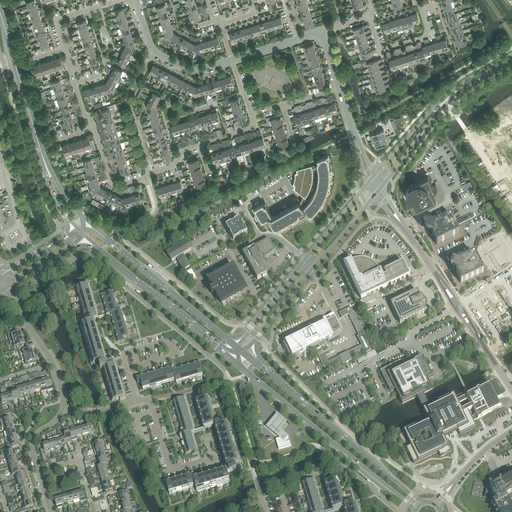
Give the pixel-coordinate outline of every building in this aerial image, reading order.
[(359,0),(353,2),(354,8),(350,9),(351,13),(363,9),(362,7),(363,6),(363,5),(361,0),(359,0)] [(392,9),(402,6),(401,0),(392,3),(390,4),(392,9)] [(267,4),(269,9),(277,7),(276,3),(277,3),(276,1),(275,1),(267,4)] [(195,2),(186,4),(188,10),(196,8),(195,2)] [(307,2),(299,5),(300,10),(309,8),(308,7),(307,2)] [(444,11),(453,8),(451,2),(443,5),(444,8),(443,9),(444,11)] [(28,8),(30,13),(38,11),(37,7),(38,7),(37,5),(36,5),(28,8)] [(158,13),(167,11),(165,5),(156,8),(158,13)] [(128,7),(115,11),(117,17),(125,14),(124,11),(128,10),(128,7)] [(190,16),(198,13),(196,8),(188,10),(190,16)] [(300,10),(302,16),(310,13),(309,8),(300,10)] [(444,11),(446,14),(445,14),(446,17),(446,16),(454,14),(453,8),(444,11)] [(30,13),(32,19),(40,16),(39,13),(40,13),(39,11),(38,11),(30,13)] [(160,19),(168,17),(167,11),(158,13),(160,19)] [(129,13),(125,14),(117,17),(119,23),(127,20),(126,17),(130,15),(129,13)] [(198,13),(190,16),(192,22),(200,19),(198,13)] [(302,16),(304,22),(312,19),(310,13),(302,16)] [(411,15),(414,23),(419,21),(417,13),(411,15)] [(448,22),(456,19),(459,19),(457,13),(454,14),(446,16),(447,20),(448,22)] [(405,17),(409,28),(414,26),(414,23),(411,15),(405,17)] [(34,25),(42,22),(41,19),(41,16),(40,16),(32,19),(34,25)] [(168,17),(160,19),(162,25),(170,22),(168,17)] [(281,17),(275,19),(278,27),(283,25),(281,17)] [(409,28),(405,17),(399,19),(403,30),(409,28)] [(131,19),(127,20),(119,23),(121,28),(129,26),(128,22),(132,21),(131,19)] [(278,27),(275,19),(269,21),(272,29),(278,27)] [(304,22),(306,27),(314,25),(314,23),(312,19),(304,22)] [(403,30),(399,19),(394,20),(396,29),(397,31),(403,30)] [(459,19),(456,19),(448,22),(449,25),(449,26),(449,28),(450,28),(461,24),(459,19)] [(86,20),(77,23),(79,29),(87,26),(86,23),(87,23),(86,20)] [(383,20),(381,21),(382,24),(385,32),(391,30),(388,22),(385,23),(384,20),(383,20)] [(396,29),(394,20),(388,22),(391,30),(396,29)] [(272,29),(269,21),(263,23),(266,31),(272,29)] [(34,25),(36,31),(44,28),(43,25),(43,24),(42,22),(34,25)] [(171,25),(170,22),(162,25),(164,30),(172,28),(175,27),(178,26),(177,24),(174,25),(174,24),(171,25)] [(266,31),(263,23),(258,25),(260,33),(266,31)] [(133,24),(129,26),(121,28),(122,34),(131,31),(130,31),(129,28),(134,27),(133,24)] [(355,34),(364,31),(364,28),(368,27),(368,24),(353,29),(355,34)] [(450,28),(451,31),(450,32),(451,34),(452,34),(452,33),(463,30),(461,24),(450,28)] [(260,33),(258,25),(252,26),(255,35),(260,33)] [(79,29),(81,35),(89,32),(88,29),(89,28),(88,26),(87,26),(79,29)] [(255,35),(252,26),(246,28),(249,36),(255,35)] [(44,28),(36,31),(37,34),(34,35),(35,37),(37,36),(46,34),(44,30),(45,30),(44,28)] [(164,30),(166,36),(174,34),(172,28),(164,30)] [(249,36),(246,28),(241,30),(243,38),(249,36)] [(356,39),(366,36),(365,33),(370,31),(369,29),(364,31),(355,34),(356,39)] [(135,30),(130,31),(131,31),(122,34),(124,40),(132,37),(131,34),(135,32),(135,30)] [(235,32),(238,40),(243,38),(241,30),(235,32)] [(454,39),(464,36),(465,36),(463,30),(452,33),(452,34),(453,37),(452,37),(453,39),(454,39)] [(91,38),(90,34),(91,34),(90,32),(89,32),(81,35),(83,40),(91,38)] [(238,40),(235,32),(229,34),(232,42),(238,40)] [(46,33),(46,34),(37,36),(39,42),(47,39),(46,36),(47,36),(46,33)] [(175,44),(179,36),(174,34),(166,36),(165,36),(166,40),(170,42),(170,41),(175,44)] [(371,34),(366,36),(356,39),(358,44),(367,41),(367,38),(372,36),(371,34)] [(124,40),(126,46),(134,43),(133,39),(137,38),(137,36),(132,37),(124,40)] [(179,36),(175,44),(180,47),(184,39),(179,36)] [(465,38),(464,36),(454,39),(455,43),(454,43),(455,45),(458,44),(459,46),(459,47),(460,47),(461,47),(466,45),(467,45),(467,44),(467,43),(466,41),(464,42),(462,39),(465,38)] [(218,37),(212,39),(215,47),(221,46),(218,37)] [(85,46),(93,44),(92,40),(92,38),(91,38),(83,40),(85,46)] [(47,39),(39,42),(41,48),(49,45),(48,42),(49,41),(48,39),(47,39)] [(186,50),(190,42),(184,39),(180,47),(186,50)] [(215,47),(212,39),(207,41),(209,49),(215,47)] [(359,49),(369,45),(368,43),(373,41),(372,39),(367,41),(358,44),(359,49)] [(439,42),(442,50),(443,53),(450,50),(449,46),(448,47),(445,40),(439,42)] [(201,43),(203,51),(209,49),(207,41),(201,43)] [(190,42),(186,50),(191,52),(195,45),(190,42)] [(442,50),(439,42),(434,43),(436,52),(442,50)] [(93,44),(85,46),(86,52),(95,49),(94,46),(94,43),(93,44)] [(134,43),(126,46),(123,51),(131,55),(134,50),(136,46),(135,43),(134,43)] [(191,52),(191,53),(194,55),(198,53),(203,51),(201,43),(195,45),(191,52)] [(436,52),(434,43),(428,45),(431,53),(436,52)] [(315,50),(314,47),(313,44),(305,47),(303,48),(305,53),(315,50)] [(361,53),(371,50),(370,48),(375,46),(374,44),(369,46),(369,45),(359,49),(361,53)] [(425,55),(431,53),(428,45),(422,47),(423,50),(425,55)] [(96,55),(95,51),(96,51),(95,49),(86,52),(88,58),(96,55)] [(371,50),(361,53),(363,58),(372,55),(371,53),(376,51),(376,49),(371,50)] [(315,50),(305,53),(307,59),(317,56),(316,53),(316,52),(315,50)] [(426,58),(425,55),(423,50),(417,52),(421,63),(427,61),(426,58)] [(120,56),(128,60),(131,55),(123,51),(120,56)] [(421,63),(417,52),(412,54),(415,65),(421,63)] [(415,65),(412,54),(406,55),(409,64),(409,66),(415,65)] [(90,63),(98,61),(97,57),(98,57),(97,55),(96,55),(88,58),(90,63)] [(409,64),(406,55),(400,57),(403,65),(409,64)] [(120,56),(118,62),(125,66),(128,60),(120,56)] [(317,56),(307,59),(308,65),(310,64),(318,62),(318,61),(317,58),(318,58),(317,56)] [(52,60),(47,62),(50,71),(63,67),(63,66),(62,63),(61,61),(60,57),(55,59),(54,59),(52,59),(52,60)] [(403,65),(400,57),(395,59),(397,67),(403,65)] [(378,65),(377,63),(382,61),(382,59),(367,63),(369,68),(378,65)] [(395,59),(389,61),(391,69),(397,67),(395,59)] [(90,63),(92,69),(100,67),(99,63),(100,63),(99,60),(98,61),(90,63)] [(318,62),(310,64),(312,70),(320,67),(319,64),(320,64),(319,61),(318,61),(318,62)] [(50,71),(47,62),(41,63),(39,63),(39,64),(34,66),(37,76),(50,71)] [(149,72),(155,75),(159,68),(159,67),(155,66),(156,65),(153,64),(149,72)] [(378,65),(369,68),(370,73),(380,70),(379,67),(384,66),(383,64),(378,65)] [(115,67),(112,73),(122,78),(125,72),(115,67)] [(159,81),(160,78),(164,70),(161,69),(161,68),(159,67),(159,68),(155,75),(153,78),(159,81)] [(320,67),(312,70),(314,76),(322,73),(321,70),(321,69),(321,67),(320,67)] [(372,78),(381,75),(381,72),(386,71),(385,69),(380,70),(370,73),(372,78)] [(164,70),(160,78),(165,81),(169,73),(166,71),(164,70)] [(175,76),(171,74),(172,74),(169,72),(169,73),(165,81),(171,83),(175,76)] [(112,73),(109,78),(117,82),(118,80),(120,81),(122,78),(112,73)] [(223,74),(224,78),(225,78),(227,86),(233,84),(230,76),(227,77),(225,73),(223,74)] [(324,79),(323,75),(323,73),(322,73),(314,76),(316,81),(324,79)] [(370,84),(383,80),(382,77),(387,76),(386,74),(381,75),(372,78),(369,79),(370,84)] [(175,76),(171,83),(176,86),(180,79),(177,77),(177,76),(175,75),(175,76)] [(219,80),(221,88),(227,86),(225,78),(224,78),(221,79),(220,75),(217,75),(219,80)] [(213,81),(216,90),(221,88),(219,80),(215,81),(214,76),(212,77),(213,81)] [(106,83),(109,91),(109,92),(113,91),(115,87),(114,87),(117,82),(109,78),(106,83)] [(180,79),(176,86),(181,89),(185,81),(182,80),(182,79),(180,78),(180,79)] [(207,83),(210,91),(216,90),(213,81),(210,83),(208,78),(206,79),(207,83)] [(316,81),(318,87),(326,85),(325,81),(324,78),(324,79),(316,81)] [(383,80),(370,84),(372,89),(375,88),(385,85),(384,82),(389,80),(388,78),(383,80)] [(52,82),(54,88),(62,86),(60,80),(52,82)] [(202,85),(204,93),(210,91),(207,83),(204,84),(203,80),(200,81),(202,85)] [(185,81),(181,89),(187,92),(191,84),(190,84),(187,82),(188,82),(185,81)] [(109,91),(106,83),(101,85),(103,93),(109,91)] [(192,95),(196,87),(193,85),(191,83),(190,84),(191,84),(187,92),(192,94),(192,95)] [(375,88),(376,93),(386,90),(385,87),(390,85),(389,83),(385,85),(375,88)] [(95,87),(98,95),(103,93),(101,85),(95,87)] [(189,101),(192,103),(195,97),(199,96),(199,95),(204,93),(202,85),(198,86),(196,86),(196,87),(192,95),(192,94),(192,95),(189,101)] [(56,94),(64,91),(62,86),(54,88),(56,94)] [(89,89),(92,97),(93,99),(94,98),(94,96),(98,95),(95,87),(89,89)] [(89,89),(83,91),(86,99),(92,97),(89,89)] [(57,100),(66,97),(64,91),(56,94),(57,100)] [(153,92),(150,97),(158,102),(158,101),(160,98),(160,99),(161,96),(153,92)] [(511,92),(506,95),(495,101),(498,108),(503,119),(508,116),(510,116),(511,114),(511,92)] [(59,105),(68,103),(66,97),(57,100),(59,105)] [(147,103),(155,107),(157,104),(158,102),(158,101),(158,102),(150,97),(147,103)] [(232,107),(240,105),(240,104),(239,101),(239,98),(235,99),(235,97),(225,100),(227,104),(228,104),(231,103),(232,107)] [(331,101),(330,100),(327,101),(329,105),(331,113),(337,111),(335,103),(332,104),(331,101)] [(329,105),(327,101),(325,101),(325,103),(326,106),(323,107),(326,115),(331,113),(329,105)] [(149,115),(157,112),(156,109),(157,109),(156,107),(155,107),(147,103),(147,102),(145,106),(147,110),(149,115)] [(68,103),(59,105),(61,111),(69,109),(68,103)] [(104,117),(112,114),(115,114),(114,112),(115,109),(114,104),(104,107),(105,110),(102,111),(104,117)] [(234,113),(242,110),(241,107),(240,104),(240,105),(232,107),(234,113)] [(326,115),(323,107),(317,109),(320,117),(326,115)] [(63,117),(71,114),(69,109),(61,111),(63,117)] [(320,117),(317,109),(312,110),(314,119),(320,117)] [(244,116),(243,113),(243,112),(242,110),(234,113),(235,119),(244,116)] [(314,119),(312,110),(306,112),(309,120),(314,119)] [(211,113),(214,121),(215,124),(221,123),(217,111),(213,113),(213,112),(211,113)] [(157,112),(149,115),(151,121),(159,118),(158,115),(158,112),(157,112)] [(300,114),(303,122),(304,125),(310,123),(309,120),(306,112),(300,114)] [(205,115),(208,123),(214,121),(211,113),(208,114),(207,114),(205,115)] [(65,123),(73,120),(71,114),(63,117),(65,123)] [(112,114),(104,117),(105,123),(113,120),(112,114)] [(304,125),(303,122),(300,114),(294,116),(298,127),(304,125)] [(401,117),(395,119),(397,125),(398,127),(404,125),(408,124),(410,123),(410,122),(407,114),(401,117)] [(209,125),(208,123),(205,115),(202,116),(199,116),(200,117),(203,127),(209,125)] [(235,119),(236,122),(234,123),(234,125),(245,122),(244,118),(245,118),(244,116),(235,119)] [(200,117),(196,118),(196,117),(194,118),(194,119),(197,129),(203,127),(200,117)] [(275,134),(285,130),(283,125),(283,122),(282,123),(280,117),(277,118),(274,119),(272,120),(271,120),(275,134)] [(159,118),(151,121),(152,127),(161,124),(160,121),(160,120),(159,118)] [(188,120),(188,121),(192,132),(197,130),(197,129),(194,119),(190,120),(190,119),(188,120)] [(73,120),(65,123),(62,123),(64,130),(63,130),(64,131),(68,129),(67,129),(67,128),(75,126),(73,120)] [(113,120),(105,123),(107,128),(115,126),(113,120)] [(182,122),(185,131),(188,130),(189,132),(192,132),(188,121),(185,122),(185,121),(182,122)] [(182,122),(179,123),(177,124),(179,132),(185,131),(182,122)] [(163,130),(162,130),(161,126),(162,126),(161,124),(152,127),(151,127),(150,128),(150,129),(151,130),(152,131),(152,133),(154,132),(163,130)] [(177,124),(173,125),(171,125),(173,134),(179,132),(177,124)] [(115,126),(107,128),(109,134),(117,132),(115,126)] [(163,130),(154,132),(155,136),(156,138),(162,136),(164,135),(163,132),(164,132),(163,129),(162,130),(163,130)] [(288,138),(287,136),(286,136),(285,130),(275,134),(279,147),(289,144),(287,139),(288,138)] [(377,132),(371,135),(373,141),(375,148),(382,145),(389,143),(386,136),(384,130),(377,132)] [(511,135),(509,130),(492,138),(495,145),(494,145),(500,159),(501,158),(504,165),(511,160),(511,135)] [(111,140),(119,137),(117,132),(109,134),(110,136),(111,140)] [(158,144),(166,141),(165,138),(166,138),(165,135),(164,135),(162,136),(156,138),(158,144)] [(81,140),(76,141),(79,151),(92,147),(92,146),(91,143),(90,141),(89,137),(83,139),(83,138),(81,139),(81,140)] [(104,142),(104,144),(107,143),(108,144),(112,143),(112,146),(121,143),(119,137),(111,140),(106,141),(104,142)] [(263,138),(257,140),(259,148),(265,146),(263,138)] [(259,148),(257,140),(251,142),(254,150),(259,148)] [(68,144),(62,146),(65,155),(79,151),(76,141),(70,143),(70,142),(67,143),(68,144)] [(168,147),(167,144),(167,143),(167,141),(166,141),(158,144),(160,150),(168,147)] [(254,150),(251,142),(245,143),(248,152),(254,150)] [(114,151),(123,149),(121,143),(112,146),(114,151)] [(248,152),(245,143),(240,145),(242,153),(248,152)] [(242,153),(240,145),(234,147),(236,155),(242,153)] [(170,153),(169,149),(168,147),(160,150),(162,155),(170,153)] [(236,155),(234,147),(228,149),(231,157),(236,155)] [(116,157),(124,154),(123,149),(114,151),(110,153),(107,154),(108,156),(111,155),(112,155),(115,154),(116,157)] [(222,151),(225,159),(226,162),(232,160),(231,157),(228,149),(222,151)] [(226,162),(225,159),(222,151),(217,152),(220,163),(226,162)] [(170,153),(162,155),(163,161),(172,159),(170,155),(171,155),(170,152),(170,153)] [(211,154),(213,163),(214,165),(220,163),(217,152),(211,154)] [(118,163),(126,160),(124,154),(116,157),(118,163)] [(272,217),(265,205),(264,206),(263,203),(254,208),(262,222),(268,218),(274,229),(306,212),(309,217),(313,214),(318,208),(323,201),(327,194),(329,185),(330,178),(330,169),(328,161),(326,156),(317,160),(318,162),(317,163),(318,171),(318,176),(317,184),(316,189),(313,196),(310,200),(304,206),(303,207),(296,199),(293,201),(295,204),(272,217)] [(83,161),(85,167),(93,165),(91,159),(83,161)] [(198,159),(194,160),(192,161),(190,162),(188,162),(192,176),(202,172),(200,167),(201,167),(200,164),(200,165),(198,159)] [(120,168),(128,166),(126,160),(118,163),(120,168)] [(87,173),(95,170),(93,165),(85,167),(87,173)] [(293,188),(303,196),(304,197),(305,197),(306,196),(307,195),(308,193),(309,192),(310,190),(310,189),(311,187),(312,185),(312,184),(312,182),(313,180),(313,179),(313,177),(313,175),(313,174),(313,172),(313,170),(312,169),(312,168),(312,167),(312,166),(312,165),(296,169),(297,171),(297,172),(297,173),(297,174),(297,176),(297,177),(297,178),(296,180),(296,181),(296,182),(295,183),(295,184),(294,185),(293,186),(293,188)] [(120,168),(122,174),(130,172),(128,166),(120,168)] [(87,173),(84,174),(86,179),(97,176),(95,170),(87,173)] [(192,176),(194,182),(197,189),(206,186),(205,180),(205,178),(204,178),(202,172),(192,176)] [(86,179),(88,185),(99,182),(97,176),(86,179)] [(177,191),(183,189),(180,181),(178,182),(178,181),(177,180),(176,181),(175,176),(173,177),(174,183),(177,191)] [(409,188),(408,188),(408,189),(407,190),(407,191),(406,192),(406,193),(406,194),(406,195),(406,196),(406,197),(406,198),(406,199),(407,200),(407,201),(408,202),(411,201),(415,211),(436,201),(433,196),(434,195),(435,195),(435,194),(436,194),(437,190),(437,189),(437,188),(437,187),(436,187),(435,185),(433,186),(428,176),(408,186),(409,188)] [(464,187),(472,184),(470,179),(462,182),(464,187)] [(89,191),(92,190),(91,190),(92,190),(101,187),(99,182),(88,185),(89,191)] [(174,183),(169,185),(171,193),(177,191),(174,183)] [(171,193),(169,185),(163,186),(166,195),(171,193)] [(136,194),(133,195),(136,203),(145,200),(143,195),(140,196),(139,193),(137,186),(135,187),(135,189),(135,191),(136,194)] [(163,186),(157,188),(160,197),(166,195),(163,186)] [(92,190),(91,190),(92,190),(93,194),(96,196),(96,195),(102,198),(106,190),(101,187),(92,190)] [(107,201),(111,193),(106,190),(102,198),(107,201)] [(113,203),(117,196),(111,193),(107,201),(113,203)] [(136,203),(133,195),(128,197),(130,205),(136,203)] [(118,206),(122,198),(117,196),(113,203),(118,206)] [(122,198),(118,206),(118,207),(121,208),(125,207),(130,205),(128,197),(122,198)] [(424,226),(424,227),(425,228),(426,230),(427,231),(431,232),(432,232),(432,233),(433,233),(434,235),(433,235),(437,245),(460,234),(451,216),(437,222),(438,224),(436,224),(435,224),(434,224),(431,223),(430,222),(428,223),(427,223),(426,224),(425,224),(424,225),(424,226)] [(233,223),(237,229),(240,236),(242,235),(247,232),(244,227),(242,224),(243,224),(240,218),(234,221),(234,222),(233,223)] [(233,223),(231,224),(231,223),(226,226),(229,232),(229,231),(230,233),(237,229),(233,223)] [(231,234),(230,235),(233,240),(239,237),(240,236),(237,229),(230,233),(231,234)] [(269,239),(243,254),(257,280),(261,278),(267,275),(260,259),(263,257),(265,258),(276,250),(272,245),(269,239)] [(174,249),(167,253),(172,261),(174,260),(177,259),(177,260),(177,261),(178,261),(179,262),(184,271),(190,267),(190,266),(189,265),(183,255),(189,251),(191,250),(186,241),(178,246),(177,246),(173,248),(174,249)] [(451,268),(450,268),(453,269),(455,270),(461,283),(483,272),(475,254),(457,263),(456,263),(453,261),(453,262),(452,265),(451,268)] [(351,260),(344,263),(361,299),(372,294),(392,284),(394,284),(398,281),(410,276),(403,262),(392,267),(385,271),(385,273),(382,274),(381,270),(380,271),(379,269),(379,268),(378,267),(377,266),(376,265),(375,264),(374,263),(372,262),(371,261),(370,261),(369,260),(368,260),(367,259),(365,259),(364,259),(363,259),(361,259),(360,259),(359,259),(357,259),(356,259),(355,259),(354,260),(352,260),(352,261),(351,260)] [(212,280),(209,282),(211,285),(212,286),(213,289),(210,291),(212,295),(213,295),(215,293),(222,304),(226,302),(230,299),(234,297),(238,295),(242,293),(247,290),(240,277),(238,274),(234,268),(228,271),(226,272),(221,275),(218,277),(214,279),(213,280),(212,280)] [(78,287),(76,288),(78,294),(80,301),(82,308),(84,314),(86,321),(88,320),(89,323),(83,325),(82,325),(80,326),(82,332),(84,339),(86,345),(87,352),(89,359),(91,365),(93,365),(95,364),(99,363),(100,370),(103,369),(105,375),(107,382),(109,388),(111,395),(113,401),(114,401),(119,400),(120,399),(121,399),(124,398),(122,392),(120,385),(118,379),(116,372),(114,365),(113,362),(109,363),(108,362),(106,360),(105,361),(103,354),(101,348),(99,341),(97,335),(95,328),(93,322),(93,319),(97,318),(95,311),(93,304),(91,298),(89,291),(87,285),(84,286),(83,286),(78,287)] [(394,310),(393,311),(396,318),(397,317),(400,324),(410,319),(410,320),(418,317),(417,316),(427,311),(424,305),(425,304),(424,302),(426,301),(425,298),(423,299),(422,297),(420,298),(417,291),(407,296),(407,295),(400,298),(400,299),(391,304),(394,310)] [(102,294),(106,308),(108,314),(111,314),(120,342),(124,341),(124,338),(128,337),(121,310),(118,311),(112,292),(102,294)] [(330,354),(326,345),(324,341),(342,332),(335,319),(319,327),(317,323),(314,324),(315,326),(311,328),(313,330),(283,344),(286,349),(284,350),(288,358),(319,343),(321,347),(315,350),(324,368),(327,366),(328,369),(342,362),(343,364),(352,360),(351,358),(364,351),(365,353),(371,351),(363,334),(365,333),(354,311),(353,312),(350,307),(339,313),(341,318),(348,314),(359,336),(357,337),(361,345),(329,361),(326,356),(330,354)] [(19,329),(16,330),(15,327),(6,330),(9,342),(12,341),(22,338),(19,329)] [(9,342),(10,344),(12,344),(14,350),(25,347),(22,338),(12,341),(9,342)] [(25,347),(14,350),(18,349),(21,358),(24,357),(33,354),(31,345),(25,347)] [(367,355),(366,355),(368,359),(377,355),(375,351),(374,350),(366,354),(367,354),(367,355)] [(33,354),(24,357),(21,358),(22,361),(25,360),(26,364),(27,363),(28,366),(36,364),(33,354)] [(366,355),(357,359),(359,364),(368,359),(366,355)] [(392,365),(380,371),(383,376),(383,377),(385,380),(385,382),(387,385),(388,387),(390,391),(392,391),(392,390),(394,390),(395,389),(397,392),(397,393),(397,394),(398,394),(398,396),(402,403),(417,396),(420,404),(423,410),(430,407),(426,400),(423,393),(433,389),(432,388),(432,387),(431,386),(430,382),(428,379),(433,376),(432,374),(423,356),(418,358),(408,363),(407,363),(403,365),(401,360),(397,362),(396,363),(392,365)] [(141,382),(142,386),(143,390),(156,386),(156,384),(175,379),(176,382),(202,374),(199,363),(173,371),(172,368),(136,378),(138,383),(141,382)] [(33,378),(31,379),(35,391),(40,389),(38,381),(35,382),(34,378),(33,378)] [(49,378),(44,380),(46,388),(47,391),(53,389),(49,378)] [(47,391),(46,388),(44,380),(38,381),(40,389),(41,392),(47,391)] [(29,393),(27,385),(21,386),(24,397),(30,396),(29,393)] [(467,396),(457,401),(454,395),(430,407),(423,410),(428,419),(406,430),(404,431),(411,446),(406,448),(414,464),(438,452),(441,457),(452,451),(444,436),(448,434),(449,437),(452,435),(455,434),(453,432),(457,430),(460,435),(476,427),(473,421),(501,407),(490,385),(472,394),(472,393),(469,394),(469,393),(468,394),(468,395),(467,395),(467,396)] [(13,392),(11,393),(13,401),(19,399),(18,396),(15,388),(15,386),(14,386),(12,387),(13,392)] [(21,386),(15,388),(18,396),(19,399),(24,397),(21,386)] [(7,402),(13,401),(11,393),(7,394),(6,388),(3,389),(5,394),(7,402)] [(502,406),(507,418),(511,416),(511,404),(508,396),(503,398),(505,402),(502,403),(503,406),(502,406)] [(216,424),(208,398),(197,401),(205,427),(216,424),(228,466),(227,466),(227,467),(225,469),(226,470),(194,479),(192,475),(166,483),(169,494),(195,486),(196,490),(229,481),(228,476),(234,474),(233,472),(242,469),(240,463),(242,462),(230,423),(221,426),(220,422),(216,424)] [(194,431),(186,404),(184,398),(174,400),(184,433),(181,434),(187,454),(192,452),(193,455),(197,454),(191,432),(194,431)] [(288,436),(281,430),(287,422),(277,414),(274,418),(266,427),(283,441),(288,436)] [(12,423),(11,417),(0,420),(0,421),(2,426),(4,426),(12,423)] [(6,431),(14,429),(12,423),(4,426),(6,431)] [(86,425),(89,433),(95,432),(92,424),(86,425)] [(89,433),(86,425),(81,427),(83,435),(89,433)] [(75,429),(77,437),(83,435),(81,427),(75,429)] [(78,439),(77,437),(75,429),(69,430),(72,441),(78,439)] [(65,437),(66,440),(67,442),(72,441),(69,430),(64,432),(65,437)] [(16,434),(8,437),(5,438),(6,443),(17,440),(16,434)] [(59,436),(53,438),(56,448),(62,447),(60,439),(59,436)] [(288,436),(276,439),(276,440),(279,449),(278,449),(279,449),(291,446),(291,445),(288,436)] [(65,437),(60,439),(62,447),(68,445),(67,442),(66,440),(65,437)] [(48,440),(48,442),(51,450),(56,448),(53,438),(48,440)] [(5,444),(7,449),(19,446),(17,440),(6,443),(5,444)] [(94,449),(103,447),(106,446),(104,440),(92,444),(94,449)] [(42,444),(44,449),(45,452),(51,450),(48,442),(42,444)] [(94,449),(95,455),(97,455),(105,452),(103,447),(94,449)] [(5,452),(7,458),(15,456),(13,450),(5,452)] [(99,460),(107,458),(105,452),(97,455),(99,460)] [(100,466),(97,466),(99,472),(107,470),(106,465),(106,464),(100,466)] [(18,467),(10,469),(12,475),(15,474),(20,473),(20,472),(18,467)] [(107,470),(99,472),(97,473),(98,477),(99,479),(101,478),(109,476),(107,470)] [(15,474),(17,480),(25,477),(23,472),(20,472),(20,473),(15,474)] [(112,475),(109,476),(101,478),(102,484),(113,480),(112,475)] [(490,487),(487,486),(484,497),(490,499),(492,503),(496,511),(511,511),(511,508),(506,496),(511,492),(511,475),(490,487)] [(18,485),(26,483),(25,477),(17,480),(18,485)] [(303,482),(312,511),(322,511),(313,479),(303,482)] [(350,507),(349,504),(345,505),(337,479),(326,483),(334,509),(345,506),(346,511),(361,511),(359,505),(350,507)] [(113,480),(102,484),(104,489),(112,487),(115,486),(113,480)] [(26,483),(18,485),(15,486),(17,492),(20,491),(28,489),(26,483)] [(95,496),(95,498),(98,497),(117,492),(115,486),(112,487),(104,489),(105,493),(97,495),(98,495),(95,496)] [(19,497),(22,497),(30,494),(28,489),(20,491),(21,494),(19,495),(19,497)] [(79,500),(80,502),(86,501),(83,490),(77,492),(79,500)] [(129,497),(127,491),(119,493),(120,497),(119,497),(118,499),(118,500),(121,499),(129,497)] [(68,505),(74,503),(74,502),(71,493),(66,495),(68,505)] [(21,503),(22,503),(23,502),(31,500),(30,494),(22,497),(23,500),(20,501),(21,503)] [(60,497),(62,505),(66,504),(66,506),(69,505),(68,505),(66,495),(60,497)] [(57,509),(63,507),(62,505),(60,497),(54,498),(57,509)] [(120,506),(122,505),(130,503),(129,497),(121,499),(122,503),(120,503),(120,504),(120,506)] [(31,500),(23,502),(22,503),(23,507),(23,508),(20,509),(20,511),(22,511),(27,511),(27,508),(33,506),(31,500)] [(122,511),(124,510),(124,511),(129,509),(132,509),(132,508),(130,503),(122,505),(120,506),(122,511)]
